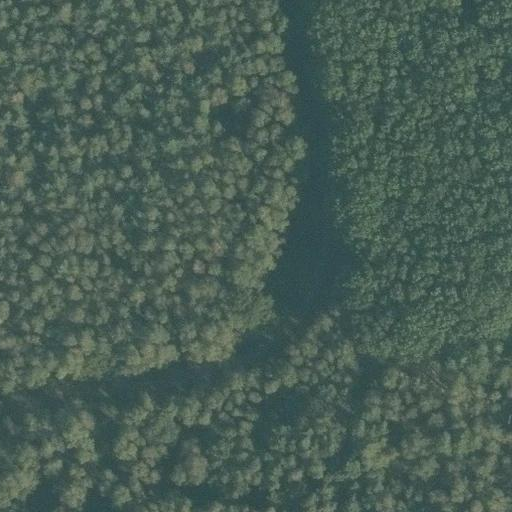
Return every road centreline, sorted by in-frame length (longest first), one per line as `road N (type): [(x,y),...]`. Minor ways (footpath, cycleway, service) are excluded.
road 1 (track): [(295,0),(330,212),(321,282),(300,319),(253,358),(110,392)]
road 2 (track): [(71,511),(99,455),(110,392)]
